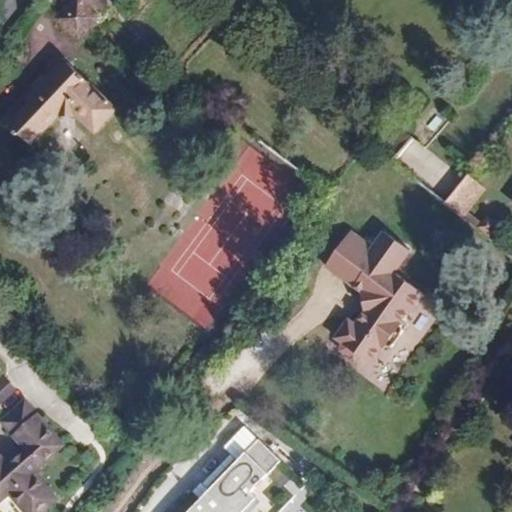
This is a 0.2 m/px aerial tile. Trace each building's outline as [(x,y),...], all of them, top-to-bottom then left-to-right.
[(72,0),(55,18),(76,39),(79,39),(103,17),(83,0),(72,0)] [(110,9),(100,0),(83,0),(103,17),(110,9)] [(118,109),(64,58),(44,77),(43,76),(39,81),(35,85),(35,86),(25,97),(30,102),(9,125),(31,145),(57,117),(80,117),(96,132),(118,109)] [(396,123),(377,146),(395,160),(415,138),(396,123)] [(469,174),(446,202),(488,236),(498,225),(489,217),(484,223),(468,210),(487,188),(469,174)] [(361,237),(351,229),(347,235),(357,242),(361,237)] [(347,235),(325,263),(363,292),(365,308),(354,322),(348,316),(334,334),(341,339),(339,341),(339,347),(352,357),(357,355),(359,353),(372,337),(382,344),(383,345),(390,345),(402,330),(399,323),(410,309),(412,311),(425,294),(395,271),(411,249),(385,230),(373,246),(361,237),(357,242),(347,235)] [(372,337),(359,353),(369,361),(382,344),(372,337)] [(208,345),(196,361),(204,367),(216,350),(208,345)] [(40,460),(65,436),(24,394),(3,415),(30,442),(11,461),(0,448),(0,491),(4,496),(14,486),(39,511),(61,490),(41,470),(40,460)] [(254,434),(178,511),(244,511),(259,496),(250,487),(279,457),(254,434)]
